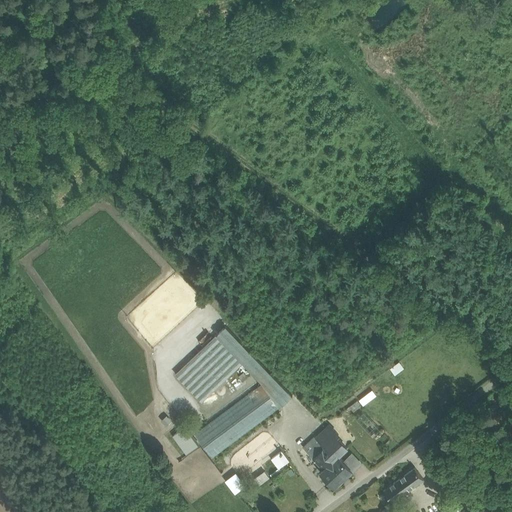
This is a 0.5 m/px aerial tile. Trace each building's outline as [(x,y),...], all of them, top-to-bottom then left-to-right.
[(280,407),(293,395),(226,325),(216,335),(220,338),(243,363),(263,383),(262,383),(280,407)] [(216,335),(175,374),(202,402),(243,363),(216,335)] [(392,374),(402,367),(398,361),(388,367),(392,374)] [(248,377),(244,373),(239,376),(243,381),(248,377)] [(262,383),(195,433),(213,457),(280,407),(262,383)] [(198,443),(185,425),(172,434),(185,452),(198,443)] [(317,436),(317,437),(325,446),(334,438),(335,438),(336,437),(339,434),(329,425),(317,436)] [(317,436),(304,447),(314,457),(325,446),(317,437),(317,436)] [(347,448),(336,437),(335,438),(345,450),(347,448)] [(335,438),(334,438),(325,446),(314,457),(313,458),(315,459),(315,460),(316,460),(321,466),(321,467),(322,467),(324,469),(321,472),(334,486),(334,485),(341,479),(340,479),(343,476),(345,478),(346,477),(352,471),(344,461),(338,456),(345,450),(335,438)] [(282,449),(271,457),(279,467),(290,459),(282,449)] [(352,453),(344,461),(352,471),(354,472),(362,464),(352,453)] [(415,466),(384,489),(393,501),(424,479),(415,466)] [(259,482),(268,476),(263,468),(254,475),(259,482)]
